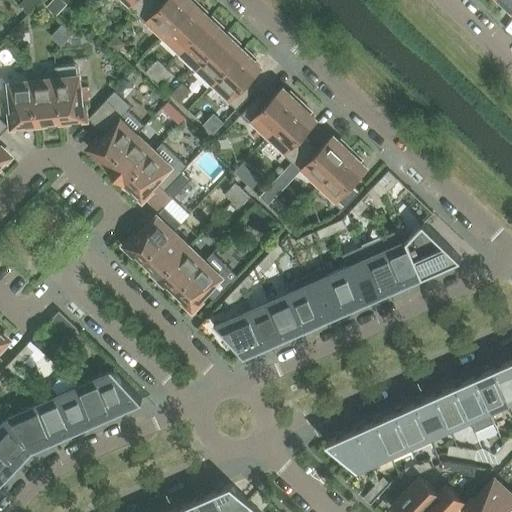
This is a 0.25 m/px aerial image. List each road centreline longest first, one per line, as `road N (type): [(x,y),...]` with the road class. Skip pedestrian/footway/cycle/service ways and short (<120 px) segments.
road 1 (residential): [(243,0),(511,252)]
road 2 (residential): [(511,262),(231,389)]
road 3 (residential): [(260,437),(511,323)]
road 4 (residential): [(87,255),(118,218),(114,203),(65,158),(41,160),(0,205)]
road 5 (residential): [(192,406),(62,467),(11,511)]
road 6 (residential): [(231,389),(87,255)]
road 7 (residential): [(63,281),(192,406)]
road 8 (residential): [(98,511),(222,450)]
